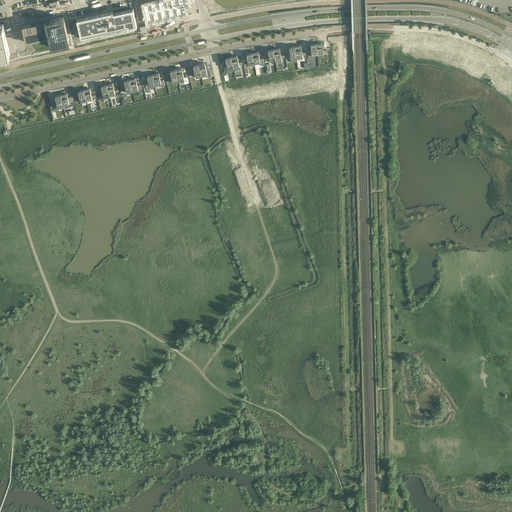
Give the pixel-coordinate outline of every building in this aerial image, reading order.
[(187,0),(161,0),(143,4),(148,23),(186,14),(184,6),(189,5),(187,0)] [(108,12),(77,19),(81,39),(101,34),(127,28),(137,26),(133,9),(113,13),(113,11),(112,11),(113,13),(108,14),(108,12)] [(62,16),(22,25),(26,42),(49,37),(51,47),(70,43),(65,19),(63,19),(62,16)] [(0,57),(10,55),(3,24),(0,24),(0,57)] [(395,48),(392,48),(392,50),(395,50),(401,50),(401,40),(395,40),(395,48)] [(407,40),(401,40),(401,50),(407,50),(411,50),(411,47),(407,47),(407,40)] [(414,47),(413,50),(417,50),(423,51),(424,41),(418,40),(417,48),(414,47)] [(424,41),(423,51),(429,51),(433,51),(433,49),(429,49),(430,41),(424,41)] [(311,52),(308,52),(308,59),(312,59),(312,55),(318,55),(317,43),(311,44),(311,52)] [(323,43),(317,43),(318,55),(324,54),(323,53),(327,52),(327,50),(323,50),(323,43)] [(436,49),(435,52),(439,53),(444,54),(447,44),(441,43),(439,50),(436,49)] [(447,44),(444,54),(450,56),(450,55),(454,56),(454,54),(451,53),(452,46),(447,44)] [(301,45),(295,46),(297,58),(303,58),(302,55),(306,55),(306,52),(302,52),(301,45)] [(290,54),(286,54),(287,57),(290,56),(291,59),(297,58),(295,46),(289,47),(290,54)] [(280,48),(274,49),(276,61),(282,60),(281,58),(285,57),(285,55),(281,55),(280,48)] [(269,57),(265,58),(266,60),(269,60),(270,62),(276,61),(274,49),(268,50),(269,57)] [(457,55),(456,57),(459,59),(465,61),(469,51),(463,49),(460,56),(457,55)] [(258,51),(252,53),(255,64),(260,63),(260,65),(264,65),(263,58),(260,59),(258,51)] [(469,51),(465,61),(470,63),(471,63),(474,64),(475,62),(471,60),(474,53),(469,51)] [(248,61),(244,62),(245,64),(248,63),(249,65),(255,64),(252,53),(247,54),(248,61)] [(237,55),(231,57),(234,68),(239,67),(239,65),(243,64),(242,62),(239,63),(237,55)] [(227,65),(223,66),(225,73),(229,72),(228,70),(234,69),(234,68),(231,57),(225,58),(227,65)] [(477,63),(476,65),(479,67),(484,70),(489,61),(484,58),(480,65),(477,63)] [(489,61),(484,70),(490,73),(493,75),(494,72),(491,71),(495,64),(489,61)] [(205,63),(199,64),(202,76),(207,75),(208,77),(212,76),(210,69),(206,70),(205,63)] [(195,73),(191,73),(192,76),(195,75),(196,78),(202,76),(199,64),(193,65),(195,73)] [(182,68),(176,69),(179,81),(185,80),(184,78),(188,77),(187,74),(183,75),(182,68)] [(172,78),(168,79),(169,81),(172,80),(173,83),(179,81),(176,69),(170,70),(172,78)] [(497,74),(495,76),(498,78),(503,82),(509,74),(504,70),(499,76),(497,74)] [(159,73),(153,74),(155,84),(156,84),(161,83),(161,87),(165,86),(164,80),(160,80),(159,73)] [(149,83),(145,84),(146,86),(149,85),(150,88),(156,87),(156,84),(155,84),(153,74),(147,75),(149,83)] [(511,75),(509,74),(503,82),(507,85),(510,87),(511,85),(509,83),(511,79),(511,75)] [(136,78),(130,79),(133,92),(139,90),(138,88),(142,87),(141,84),(137,85),(136,78)] [(126,88),(122,89),(123,91),(126,90),(127,93),(133,92),(130,79),(124,81),(126,88)] [(113,83),(107,84),(110,97),(116,96),(115,93),(119,92),(118,90),(114,90),(113,83)] [(103,93),(99,94),(100,96),(103,95),(104,98),(110,97),(107,84),(101,86),(103,93)] [(90,88),(84,90),(86,100),(92,98),(96,97),(95,95),(92,96),(90,88)] [(80,98),(76,99),(77,102),(80,101),(86,100),(84,90),(78,91),(80,98)] [(67,93),(61,95),(63,105),(69,103),(73,102),(72,100),(69,101),(67,93)] [(57,103),(53,104),(55,111),(59,110),(58,107),(64,106),(63,105),(61,95),(55,96),(57,103)]
